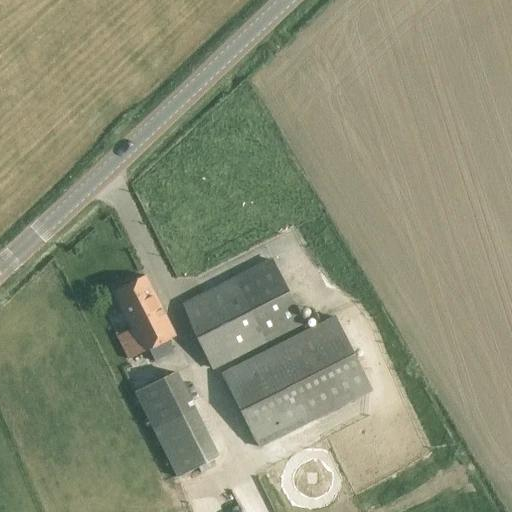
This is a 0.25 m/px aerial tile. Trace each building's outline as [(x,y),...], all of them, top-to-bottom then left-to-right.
[(304,324),(270,258),(182,304),(213,371),(304,324)] [(174,337),(144,276),(112,292),(122,312),(108,320),(117,337),(128,359),(147,350),(153,362),(173,351),(168,340),(174,337)] [(369,393),(331,318),(221,374),(259,448),(369,393)] [(221,455),(180,368),(136,389),(176,475),(221,455)] [(287,492),(295,511),(296,511),(316,504),(308,484),(287,492)]
